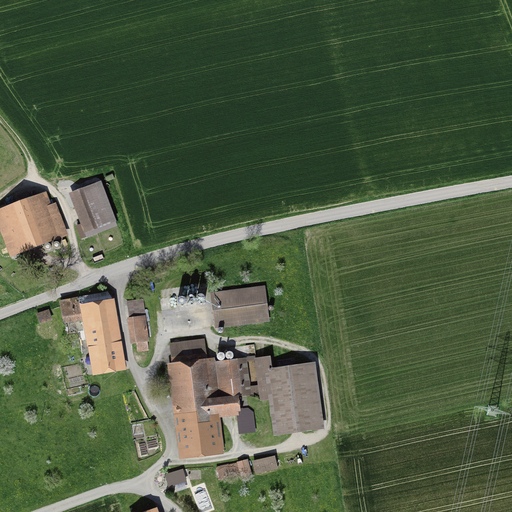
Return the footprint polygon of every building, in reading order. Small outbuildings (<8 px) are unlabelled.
[(100,184),(72,194),(83,224),(77,227),(81,238),(115,225),(100,184)] [(4,212),(9,225),(0,228),(9,253),(63,232),(52,204),(51,205),(47,196),(4,212)] [(212,294),(217,326),(268,320),(264,287),(212,294)] [(79,298),(82,319),(84,328),(91,327),(98,370),(120,366),(107,292),(83,296),(83,297),(79,298)] [(82,319),(79,298),(61,301),(64,322),(82,319)] [(137,350),(148,349),(142,301),(130,302),(133,320),(135,331),(132,332),(134,340),(136,340),(137,350)] [(38,314),(40,322),(51,319),(48,310),(38,314)] [(247,408),(237,409),(236,396),(224,397),(220,363),(216,364),(215,360),(205,362),(202,340),(173,344),(186,453),(216,449),(211,414),(238,411),(238,418),(251,417),(251,412),(247,408)] [(270,357),(256,359),(261,400),(275,398),(280,432),(314,428),(306,366),(272,370),(270,357)] [(224,397),(236,396),(242,395),(238,361),(220,363),(224,397)] [(274,458),(254,462),(256,472),(277,467),(274,458)] [(248,461),(218,467),(221,478),(241,473),(242,476),(251,474),(248,461)] [(185,480),(182,470),(166,475),(169,485),(185,480)]
